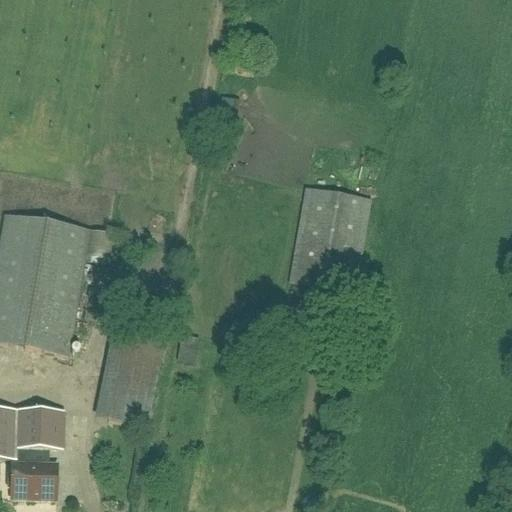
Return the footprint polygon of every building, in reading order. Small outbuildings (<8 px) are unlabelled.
[(234,121),(236,103),(222,101),(220,119),(234,121)] [(290,291),(353,302),(370,205),(307,194),(290,291)] [(98,320),(112,240),(5,221),(0,247),(0,349),(68,362),(76,316),(98,320)] [(116,328),(99,421),(150,430),(167,338),(116,328)] [(199,345),(181,342),(176,368),(194,371),(199,345)] [(63,455),(64,418),(0,415),(0,465),(15,466),(14,469),(12,469),(11,505),(55,506),(56,471),(43,470),(43,455),(63,455)]
